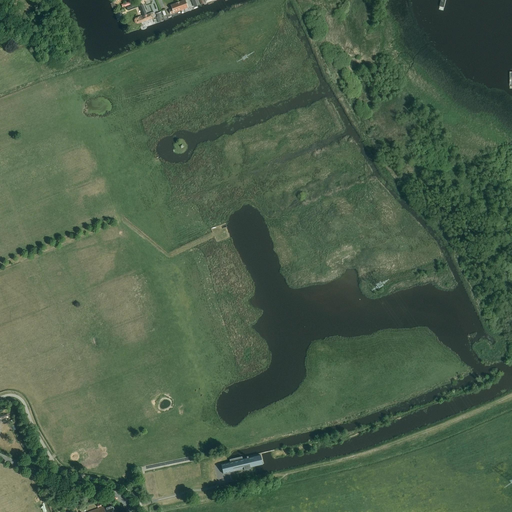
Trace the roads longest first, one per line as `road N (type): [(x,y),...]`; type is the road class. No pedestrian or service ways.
road 1 (track): [(0,267),(116,219),(170,254),(214,233)]
road 2 (tertiary): [(131,511),(115,495),(0,456)]
